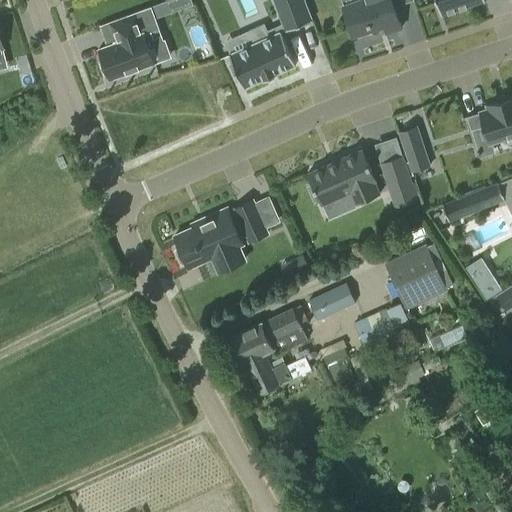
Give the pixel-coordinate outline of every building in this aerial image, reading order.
[(274,0),(286,30),(311,21),(303,0),(274,0)] [(401,27),(394,5),(398,4),(396,0),(358,0),(342,6),(351,33),(352,35),(356,33),(358,37),(370,33),(368,30),(383,25),(385,32),(401,27)] [(483,0),(436,0),(441,14),(442,14),(442,13),(482,0),(483,0)] [(162,41),(153,15),(147,17),(144,11),(151,8),(150,7),(100,25),(108,45),(98,49),(99,52),(103,62),(100,63),(104,75),(108,74),(109,79),(154,63),(148,46),(162,41)] [(264,78),(264,79),(275,74),(275,73),(295,64),(281,31),(269,37),(263,24),(248,31),(253,43),(229,54),(232,63),(229,64),(236,80),(240,79),(243,87),(264,78)] [(463,110),(488,101),(484,89),(459,97),(463,110)] [(511,97),(486,105),(488,109),(480,111),(480,112),(467,116),(471,130),(484,125),(489,142),(511,135),(511,97)] [(417,126),(399,132),(412,171),(429,165),(417,126)] [(351,191),(356,204),(381,193),(375,180),(377,179),(363,148),(308,172),(322,204),(351,191)] [(383,161),(392,189),(414,182),(404,154),(383,161)] [(449,220),(504,198),(498,182),(442,204),(449,220)] [(267,233),(252,200),(228,210),(227,208),(206,217),(208,221),(174,236),(179,248),(175,250),(181,265),(186,263),(188,267),(212,257),(218,271),(243,259),(237,245),(243,243),(241,238),(246,236),(249,242),(267,233)] [(385,264),(407,310),(448,291),(426,244),(385,264)] [(302,254),(290,260),(296,272),(308,266),(302,254)] [(481,256),(466,266),(477,282),(491,272),(481,256)] [(506,310),(511,305),(511,283),(495,294),(506,310)] [(325,321),(323,317),(355,305),(347,284),(308,299),(317,324),(325,321)] [(261,322),(261,321),(230,336),(243,363),(244,363),(258,394),(279,384),(279,383),(291,378),(311,369),(305,356),(286,365),(284,361),(271,367),(265,353),(273,349),(275,354),(307,338),(300,322),(307,319),(299,304),(293,308),(292,307),(261,322)] [(354,322),(365,347),(397,333),(386,309),(354,322)] [(335,352),(332,345),(320,350),(323,357),(322,357),(326,365),(327,364),(335,383),(353,375),(345,357),(348,356),(344,347),(335,352)] [(423,370),(419,361),(397,372),(401,381),(423,370)]
